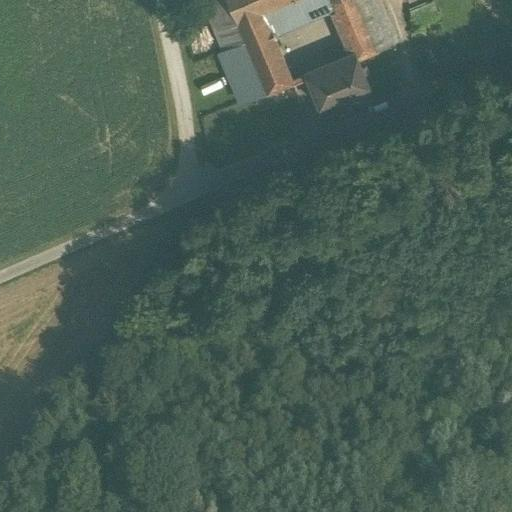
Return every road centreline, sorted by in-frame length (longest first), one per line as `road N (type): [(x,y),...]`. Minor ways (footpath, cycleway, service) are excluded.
road 1 (residential): [(0,274),(195,187),(511,66)]
road 2 (track): [(164,0),(195,187)]
